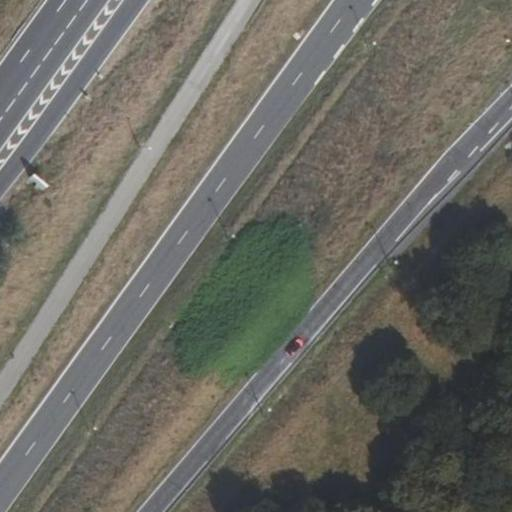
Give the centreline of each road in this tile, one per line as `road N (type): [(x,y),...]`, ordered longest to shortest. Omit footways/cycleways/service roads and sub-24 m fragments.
road 1 (secondary): [(358,0),(0,492)]
road 2 (tertiary): [(158,511),(511,115)]
road 3 (secondary): [(240,17),(0,394)]
